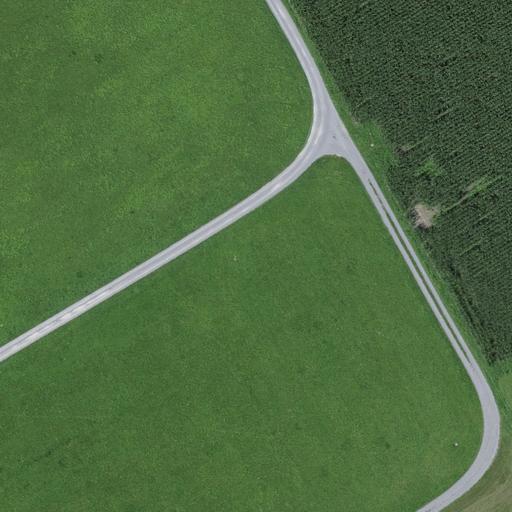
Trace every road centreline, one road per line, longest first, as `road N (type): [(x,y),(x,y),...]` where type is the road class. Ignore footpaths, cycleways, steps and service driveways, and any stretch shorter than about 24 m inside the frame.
road 1 (track): [(270,0),(493,409),(484,464),(430,511)]
road 2 (track): [(324,98),(312,148),(283,180),(0,356)]
